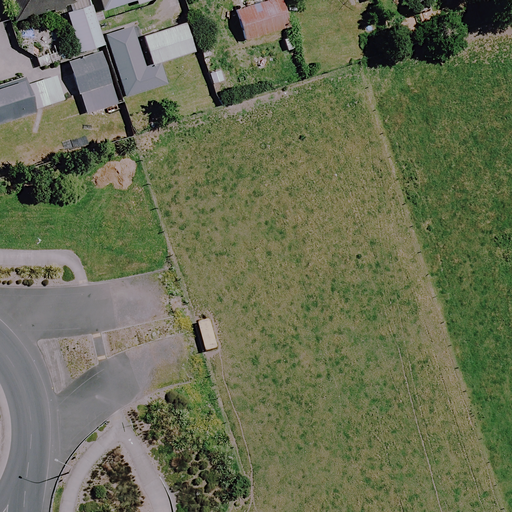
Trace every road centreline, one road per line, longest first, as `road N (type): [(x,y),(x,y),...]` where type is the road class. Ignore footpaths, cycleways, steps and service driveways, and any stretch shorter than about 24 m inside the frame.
road 1 (secondary): [(203,360),(117,393),(31,443)]
road 2 (secondary): [(0,324),(183,302)]
